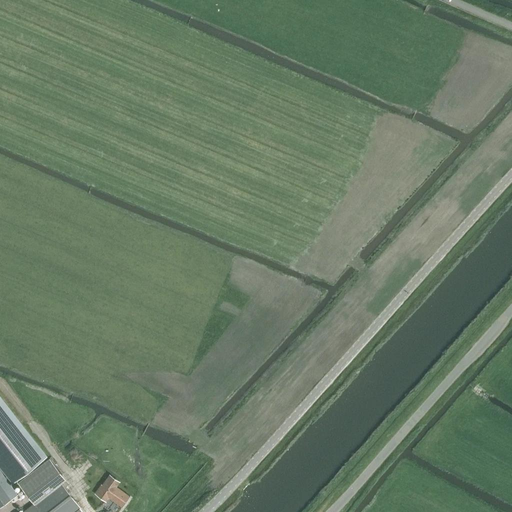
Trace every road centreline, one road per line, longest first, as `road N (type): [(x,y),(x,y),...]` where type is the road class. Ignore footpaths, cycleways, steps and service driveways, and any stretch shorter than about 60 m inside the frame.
road 1 (unclassified): [(205,511),(511,177)]
road 2 (tertiary): [(331,511),(511,310)]
